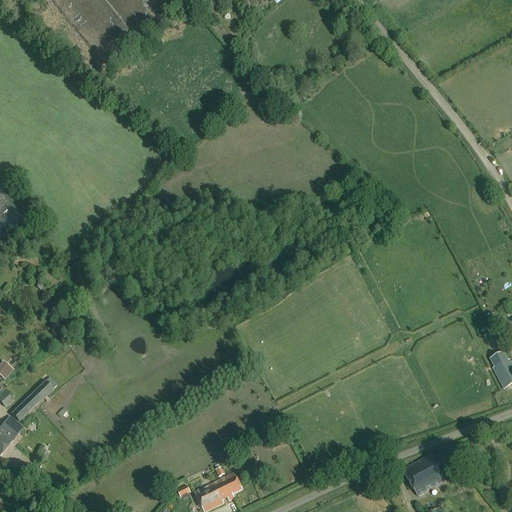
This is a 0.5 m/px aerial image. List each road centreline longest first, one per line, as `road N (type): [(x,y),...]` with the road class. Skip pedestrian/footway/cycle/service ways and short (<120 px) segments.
road 1 (unclassified): [(511,414),(280,511)]
road 2 (track): [(503,189),(358,0)]
